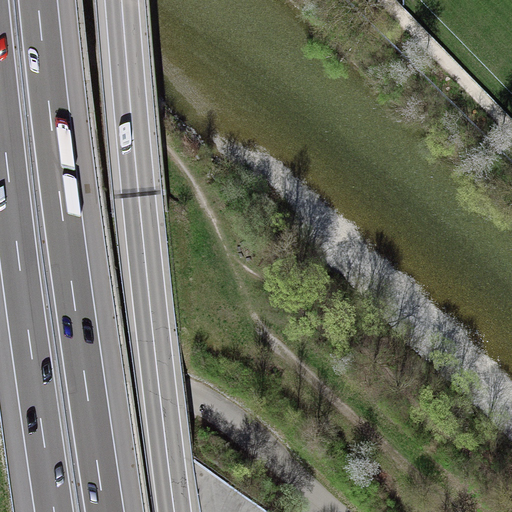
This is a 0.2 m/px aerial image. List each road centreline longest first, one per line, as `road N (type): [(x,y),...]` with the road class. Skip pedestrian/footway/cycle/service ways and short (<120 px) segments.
road 1 (motorway): [(104,511),(37,0)]
road 2 (trunk): [(121,0),(174,511)]
road 3 (motorway): [(0,100),(54,511)]
road 4 (track): [(511,128),(386,0)]
